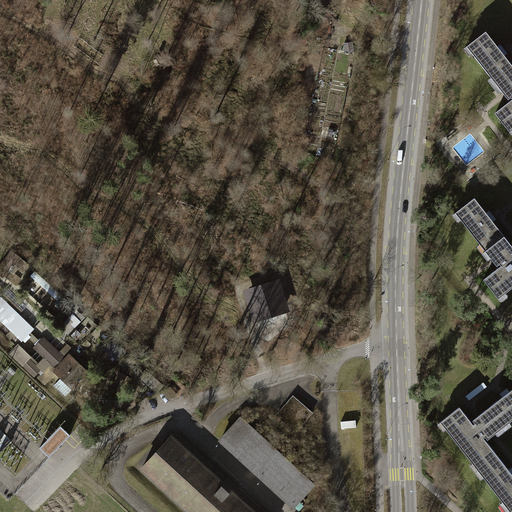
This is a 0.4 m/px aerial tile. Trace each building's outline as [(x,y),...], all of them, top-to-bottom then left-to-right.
[(507,134),(511,129),(511,63),(486,30),(468,44),(510,98),(492,114),(507,134)] [(353,44),(344,45),(346,54),(354,53),(353,44)] [(488,249),(504,237),(489,218),(492,215),(490,212),(487,215),(474,199),(458,211),(463,217),(460,219),(480,245),(483,242),(488,249)] [(511,247),(504,237),(488,249),(485,251),(497,266),(500,264),(501,265),(483,279),(496,294),(502,290),(504,293),(511,286),(511,247)] [(14,257),(0,270),(0,271),(5,277),(19,262),(14,257)] [(252,322),(290,311),(280,278),(242,290),(252,322)] [(60,313),(32,285),(27,289),(56,318),(60,313)] [(69,300),(62,294),(58,298),(64,304),(69,300)] [(33,329),(1,297),(0,298),(0,317),(22,340),(33,329)] [(78,306),(71,300),(66,306),(73,312),(78,306)] [(77,311),(62,326),(69,332),(84,318),(77,311)] [(75,332),(71,336),(78,342),(83,339),(75,332)] [(50,364),(55,369),(64,360),(42,339),(35,346),(51,362),(50,364)] [(124,351),(113,341),(107,349),(119,359),(124,351)] [(69,355),(64,360),(55,369),(53,371),(60,378),(54,384),(64,395),(71,388),(73,390),(88,373),(69,355)] [(39,369),(30,361),(24,365),(33,375),(39,369)] [(160,384),(151,375),(145,381),(154,390),(160,384)] [(487,408),(500,424),(506,419),(509,422),(511,419),(511,388),(509,392),(506,388),(503,391),(505,394),(487,408)] [(293,396),(277,415),(296,432),(312,413),(293,396)] [(481,467),(497,455),(483,437),(485,436),(487,438),(493,433),(502,427),(500,424),(487,408),(479,415),(473,420),(475,423),(473,424),(459,407),(443,419),(448,426),(445,428),(473,463),(475,461),(481,467)] [(108,414),(96,412),(94,419),(106,422),(108,414)] [(240,419),(221,440),(294,506),(313,486),(240,419)] [(61,426),(39,448),(49,457),(71,435),(61,426)] [(263,511),(176,431),(171,437),(253,511),(263,511)] [(253,511),(171,437),(143,467),(192,511),(253,511)] [(497,455),(481,467),(486,474),(483,476),(502,501),(505,499),(510,505),(511,503),(511,472),(511,473),(497,455)]
